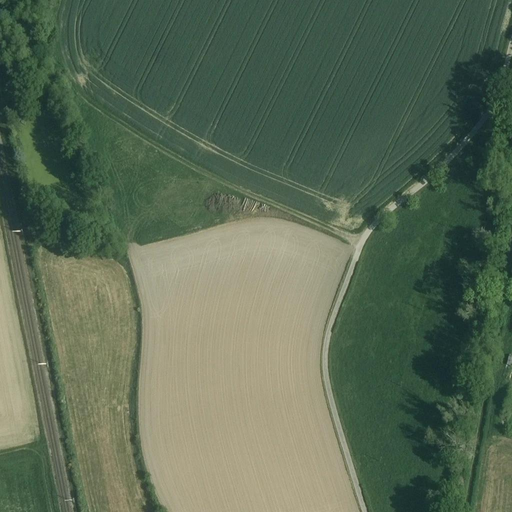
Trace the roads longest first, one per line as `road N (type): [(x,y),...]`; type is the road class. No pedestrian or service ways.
road 1 (unclassified): [(364,511),(326,382),(333,318),(361,242),(476,129),(511,48)]
road 2 (track): [(0,36),(233,186),(361,242)]
